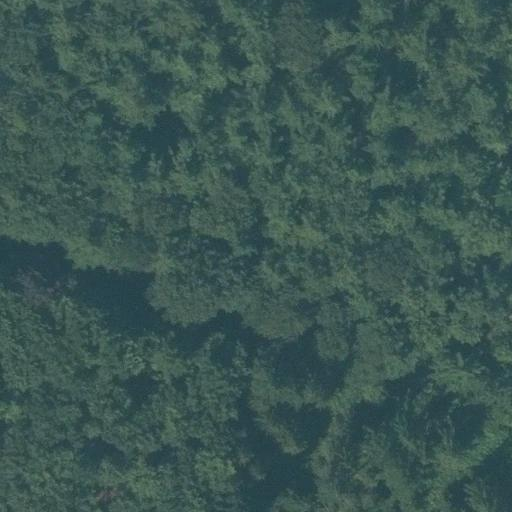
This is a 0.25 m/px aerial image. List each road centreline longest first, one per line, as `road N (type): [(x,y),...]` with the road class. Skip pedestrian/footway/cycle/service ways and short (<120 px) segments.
road 1 (track): [(511,397),(0,202)]
road 2 (track): [(0,148),(159,208),(309,245),(368,305),(397,353)]
road 3 (track): [(0,127),(89,0)]
